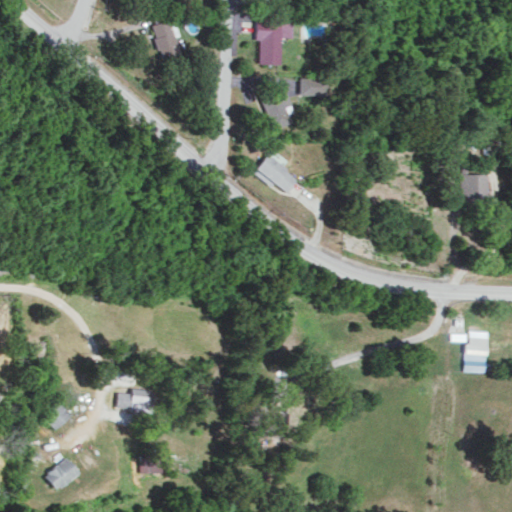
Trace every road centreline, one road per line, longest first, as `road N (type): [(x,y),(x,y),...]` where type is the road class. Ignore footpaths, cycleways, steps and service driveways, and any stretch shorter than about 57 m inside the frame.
road 1 (tertiary): [(6,0),(209,177),(319,257),(406,281),(511,292)]
road 2 (residential): [(224,0),(209,177)]
